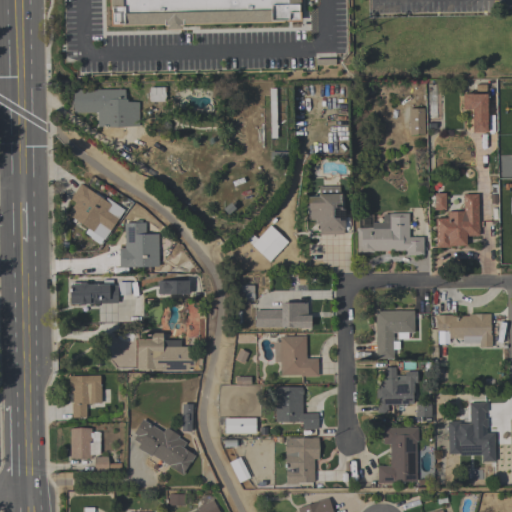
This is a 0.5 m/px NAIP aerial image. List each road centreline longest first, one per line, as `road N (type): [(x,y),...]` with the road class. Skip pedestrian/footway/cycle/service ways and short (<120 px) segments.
road 1 (primary): [(16,0),(21,189)]
road 2 (residential): [(345,286),(511,283)]
road 3 (primary): [(22,241),(26,406)]
road 4 (residential): [(345,286),(345,442)]
